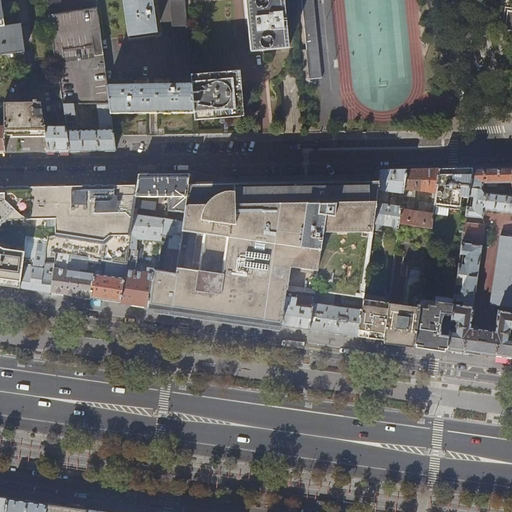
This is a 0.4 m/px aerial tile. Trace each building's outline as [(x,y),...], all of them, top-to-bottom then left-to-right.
[(16,0),(0,0),(0,26),(20,23),(16,0)] [(46,0),(49,14),(63,12),(61,0),(170,0),(173,26),(178,85),(107,86),(110,114),(193,113),(190,75),(183,0),(46,0)] [(81,0),(83,9),(96,7),(95,0),(81,0)] [(122,0),(127,36),(155,32),(151,0),(122,0)] [(161,0),(163,16),(171,16),(169,0),(161,0)] [(244,0),(250,51),(285,48),(280,0),(244,0)] [(301,0),(306,50),(319,49),(313,0),(301,0)] [(83,9),(63,12),(49,14),(58,79),(65,125),(69,151),(84,151),(115,151),(110,114),(107,86),(100,39),(96,7),(83,9)] [(0,26),(0,53),(24,51),(20,23),(0,26)] [(319,49),(306,50),(309,80),(322,79),(319,49)] [(235,71),(190,75),(193,113),(194,121),(240,116),(235,71)] [(4,121),(5,138),(45,138),(44,126),(42,115),(4,115),(4,121)] [(45,138),(47,150),(69,151),(65,125),(44,126),(45,138)] [(511,183),(511,167),(488,168),(472,168),(469,188),(481,189),(482,183),(488,183),(488,187),(496,186),(496,184),(511,183)] [(452,168),(439,169),(434,204),(459,206),(461,197),(467,198),(469,188),(472,168),(452,168)] [(394,232),(397,233),(399,223),(406,169),(392,170),(381,170),(379,181),(373,224),(394,227),(394,232)] [(431,228),(434,204),(439,169),(423,169),(406,169),(399,223),(431,228)] [(139,174),(137,186),(136,197),(165,197),(165,199),(162,199),(161,207),(166,212),(183,214),(187,185),(189,174),(163,174),(139,174)] [(202,185),(187,185),(183,214),(182,222),(175,273),(164,272),(154,271),(152,278),(148,307),(152,307),(205,315),(246,321),(280,326),(286,290),(314,294),(315,291),(334,294),(341,295),(362,298),(373,224),(379,181),(350,182),(312,182),(268,183),(225,184),(202,185)] [(0,187),(0,285),(19,288),(24,252),(25,250),(25,244),(26,240),(46,243),(43,261),(43,263),(49,264),(50,266),(49,269),(49,270),(54,271),(54,269),(55,260),(56,253),(89,258),(108,261),(126,264),(132,225),(135,201),(136,197),(137,186),(126,186),(114,186),(73,187),(45,187),(21,188),(0,187)] [(481,190),(481,189),(469,188),(467,198),(465,216),(482,218),(483,209),(511,212),(511,196),(483,193),(481,190)] [(155,202),(135,201),(132,225),(162,227),(161,237),(169,239),(164,272),(175,273),(182,222),(137,216),(138,209),(154,210),(155,202)] [(453,304),(451,320),(457,321),(455,331),(449,330),(447,350),(479,354),(511,359),(511,352),(511,339),(508,339),(510,329),(511,328),(511,236),(499,234),(490,303),(498,304),(495,331),(470,328),(484,224),(464,222),(460,249),(460,254),(466,255),(465,257),(464,259),(465,263),(464,264),(459,263),(456,284),(462,285),(461,286),(460,288),(460,290),(460,292),(460,293),(460,294),(454,294),(453,300),(463,302),(463,305),(453,304)] [(426,253),(428,244),(428,245),(431,228),(399,223),(397,233),(395,252),(403,254),(402,266),(406,266),(405,276),(408,277),(404,305),(388,303),(383,340),(396,342),(413,345),(422,285),(426,253)] [(161,241),(161,237),(162,227),(132,225),(126,264),(121,303),(145,306),(148,307),(152,278),(154,271),(148,270),(147,273),(136,271),(137,267),(140,267),(141,249),(136,249),(137,239),(161,241)] [(28,250),(25,250),(24,252),(19,288),(30,290),(50,293),(54,271),(49,270),(49,269),(32,268),(34,260),(43,261),(46,243),(26,240),(25,244),(33,245),(30,259),(26,258),(28,250)] [(87,269),(89,258),(56,253),(55,260),(59,261),(60,260),(60,256),(64,257),(63,263),(60,262),(59,269),(54,269),(54,271),(50,293),(56,294),(78,297),(104,301),(121,303),(126,264),(108,261),(106,276),(102,276),(102,273),(101,271),(95,270),(94,274),(80,272),(81,269),(85,270),(87,269)] [(429,327),(435,287),(422,285),(413,345),(429,347),(447,350),(449,330),(429,327)] [(309,330),(314,294),(286,290),(280,326),(284,326),(309,330)] [(333,306),(334,294),(315,291),(314,294),(309,330),(333,333),(357,337),(362,299),(362,298),(341,295),(339,307),(333,306)] [(388,303),(362,299),(357,337),(377,340),(383,340),(388,303)] [(22,500),(6,498),(4,511),(44,511),(46,504),(22,500)] [(328,510),(329,503),(318,501),(317,509),(328,510)]
